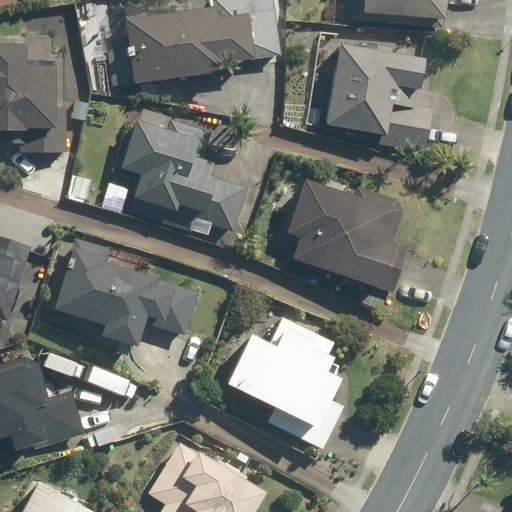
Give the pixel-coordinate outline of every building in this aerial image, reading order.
[(104,50),(109,87),(227,71),(226,62),(285,54),(277,0),(132,0),(126,1),(132,46),(104,50)] [(346,0),(345,22),(394,25),(395,14),(448,17),(449,0),(346,0)] [(0,127),(20,128),(20,153),(68,153),(68,64),(27,64),(27,44),(0,43),(0,127)] [(430,56),(341,45),(331,127),(377,133),(375,145),(427,152),(432,107),(424,105),(430,56)] [(221,177),(225,165),(201,157),(210,129),(142,106),(122,166),(143,173),(129,214),(201,237),(206,223),(235,232),(250,187),(221,177)] [(97,182),(75,174),(66,199),(88,207),(97,182)] [(298,234),(291,255),(388,287),(403,242),(387,236),(400,197),(349,180),(346,191),(306,178),(289,231),(298,234)] [(132,187),(106,180),(98,208),(123,216),(132,187)] [(0,321),(26,244),(0,235),(0,321)] [(192,310),(200,289),(107,257),(111,247),(80,236),(52,319),(139,349),(150,317),(168,323),(175,304),(192,310)] [(252,330),(226,380),(276,406),(266,423),(321,451),(345,404),(336,399),(347,377),(332,368),(343,346),(283,315),(271,340),(252,330)] [(38,361),(0,371),(0,459),(86,436),(75,394),(48,401),(38,361)] [(256,511),(269,491),(181,439),(149,494),(167,505),(162,511),(256,511)] [(107,511),(40,479),(23,511),(107,511)]
